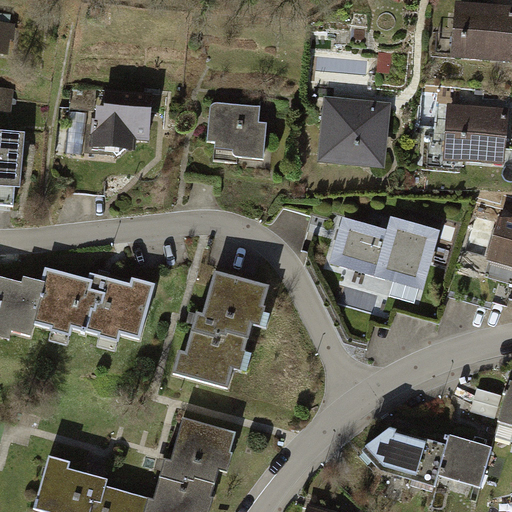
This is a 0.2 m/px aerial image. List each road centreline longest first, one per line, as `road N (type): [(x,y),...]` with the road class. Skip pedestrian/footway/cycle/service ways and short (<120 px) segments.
road 1 (residential): [(354,401),(292,266),(267,233),(224,216),(0,239)]
road 2 (residential): [(511,335),(428,361),(354,401)]
road 3 (residential): [(354,401),(314,438),(258,511)]
